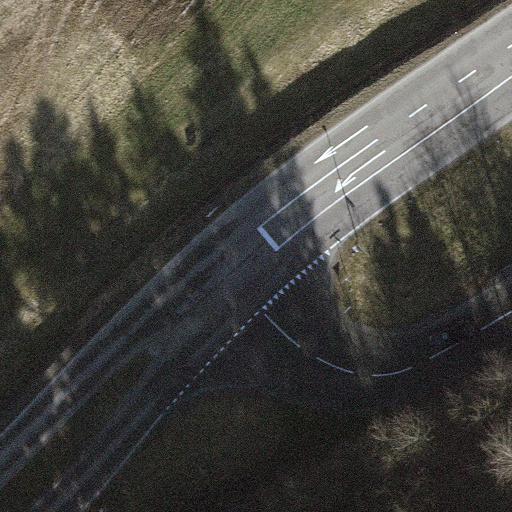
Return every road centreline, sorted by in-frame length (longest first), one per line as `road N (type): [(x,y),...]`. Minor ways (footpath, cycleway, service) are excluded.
road 1 (tertiary): [(241,280),(511,84)]
road 2 (tertiary): [(9,511),(241,280)]
road 3 (tertiary): [(241,280),(307,357),(370,386),(443,376),(511,332)]
